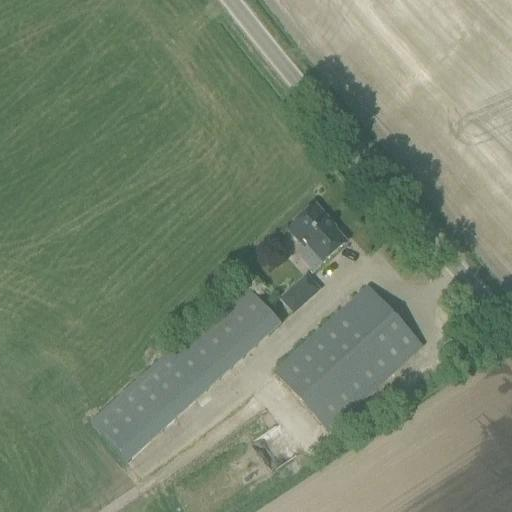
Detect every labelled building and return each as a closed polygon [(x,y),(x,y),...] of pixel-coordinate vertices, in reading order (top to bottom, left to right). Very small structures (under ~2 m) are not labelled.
[(314,208),(299,221),(298,220),(285,231),(303,251),(297,257),(312,275),(330,259),(345,245),(326,225),(328,223),(314,208)] [(318,292),(306,278),(281,301),(293,314),(318,292)] [(367,290),(352,303),(275,373),(329,433),(421,349),(367,290)] [(280,329),(248,292),(174,358),(207,394),(280,329)] [(141,478),(160,461),(148,448),(129,466),(141,478)]
